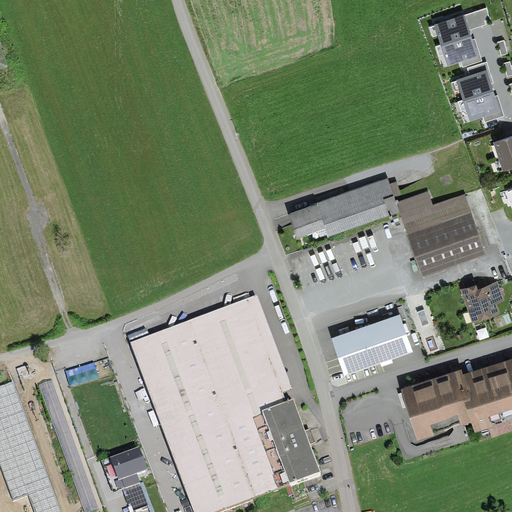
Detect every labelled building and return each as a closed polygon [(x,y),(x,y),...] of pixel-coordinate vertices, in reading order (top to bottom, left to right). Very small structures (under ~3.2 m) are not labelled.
[(465,11),(434,22),(446,59),(478,49),(465,11)] [(488,65),(458,75),(472,118),(503,107),(488,65)] [(511,136),(493,141),(501,172),(511,168),(511,136)] [(387,174),(289,209),(298,234),(324,224),(328,234),(399,208),(387,174)] [(401,200),(425,268),(483,248),(464,195),(434,205),(428,190),(401,200)] [(460,287),(472,321),(500,312),(497,302),(504,299),(498,279),(478,286),(477,281),(460,287)] [(255,298),(136,344),(200,511),(214,511),(322,471),(255,298)] [(426,307),(413,310),(416,324),(430,321),(426,307)] [(400,311),(332,335),(345,373),(413,349),(400,311)] [(511,355),(464,372),(471,394),(465,396),(473,417),(476,427),(511,415),(511,355)] [(32,363),(19,367),(22,378),(35,374),(32,363)] [(96,363),(67,372),(72,386),(100,378),(96,363)] [(462,366),(401,386),(418,435),(473,417),(465,396),(471,394),(464,372),(462,366)] [(49,422),(64,419),(58,381),(43,383),(49,422)] [(139,447),(110,457),(118,480),(147,470),(139,447)] [(144,482),(123,490),(132,511),(152,505),(144,482)]
